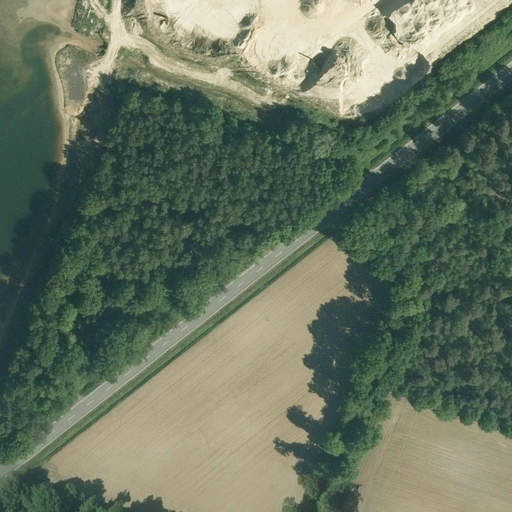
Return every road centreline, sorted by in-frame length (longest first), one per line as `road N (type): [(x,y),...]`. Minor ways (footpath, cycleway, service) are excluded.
road 1 (primary): [(0,472),(511,69)]
road 2 (track): [(511,205),(392,163)]
